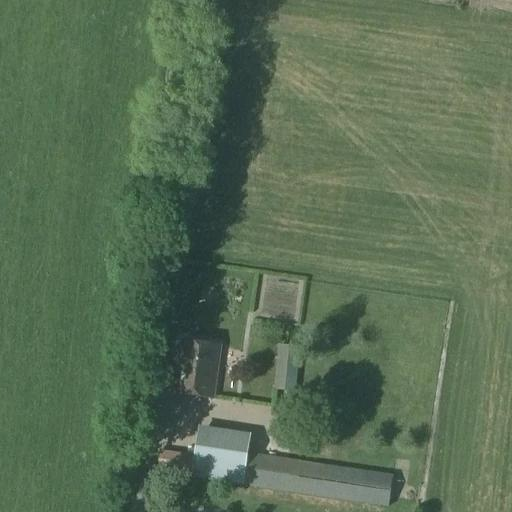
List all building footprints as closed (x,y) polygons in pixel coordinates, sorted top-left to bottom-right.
[(180,340),(173,394),(212,399),(219,345),(180,340)] [(278,346),(274,387),(296,390),(299,348),(278,346)] [(307,360),(305,395),(318,396),(321,361),(307,360)] [(336,445),(335,423),(319,424),(321,447),(336,445)] [(160,450),(157,475),(257,486),(312,494),(316,463),(246,452),(249,433),(198,425),(193,455),(160,450)] [(316,463),(312,494),(389,509),(393,476),(316,463)]
